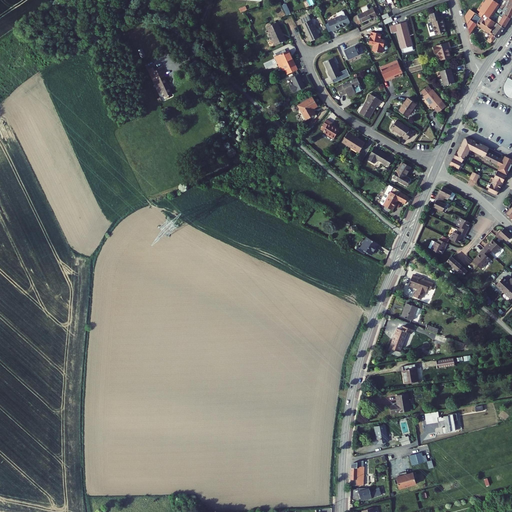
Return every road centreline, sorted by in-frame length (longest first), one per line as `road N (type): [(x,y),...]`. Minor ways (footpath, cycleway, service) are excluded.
road 1 (tertiary): [(436,169),(363,346),(347,414),(341,511)]
road 2 (residential): [(436,169),(341,114),(304,55)]
